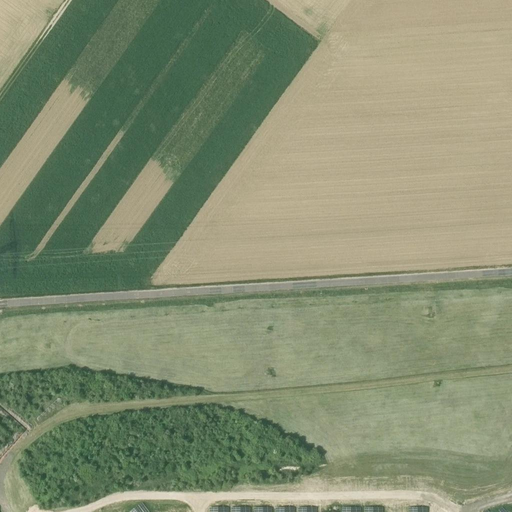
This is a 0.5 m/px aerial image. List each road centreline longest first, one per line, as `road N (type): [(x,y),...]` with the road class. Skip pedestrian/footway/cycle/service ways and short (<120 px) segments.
road 1 (track): [(0,473),(57,421),(511,372)]
road 2 (track): [(0,308),(511,274)]
road 3 (track): [(75,0),(0,103)]
